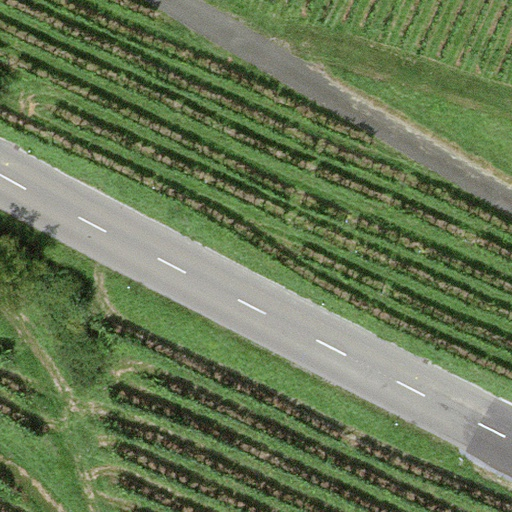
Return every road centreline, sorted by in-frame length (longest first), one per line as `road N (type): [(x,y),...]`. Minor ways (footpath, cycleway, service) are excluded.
road 1 (tertiary): [(0,170),(511,443)]
road 2 (track): [(261,52),(314,43),(511,99)]
